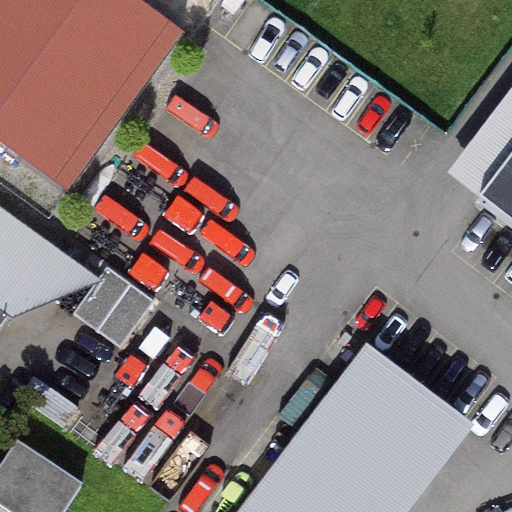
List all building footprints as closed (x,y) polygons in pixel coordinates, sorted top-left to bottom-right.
[(0,0),(0,146),(68,194),(179,37),(126,0),(0,0)] [(511,159),(479,203),(511,228),(511,159)] [(0,329),(5,322),(93,283),(0,213),(0,329)] [(407,511),(469,432),(368,354),(246,511),(407,511)] [(63,511),(78,490),(14,448),(0,468),(0,511),(63,511)]
